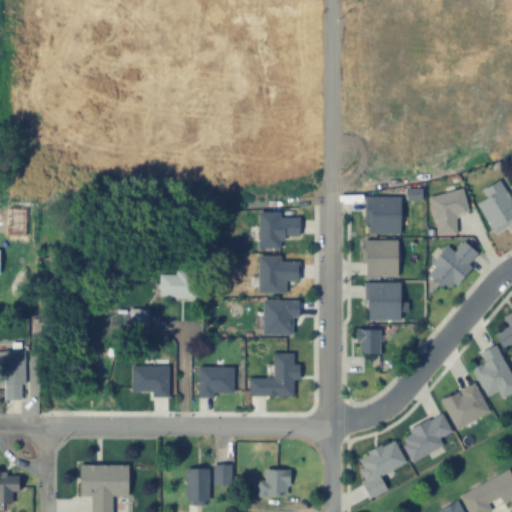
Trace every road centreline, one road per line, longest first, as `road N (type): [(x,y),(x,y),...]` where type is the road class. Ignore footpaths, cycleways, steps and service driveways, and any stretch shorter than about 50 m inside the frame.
road 1 (residential): [(330,511),(332,89)]
road 2 (residential): [(0,426),(331,425)]
road 3 (residential): [(511,267),(385,406),(331,425)]
